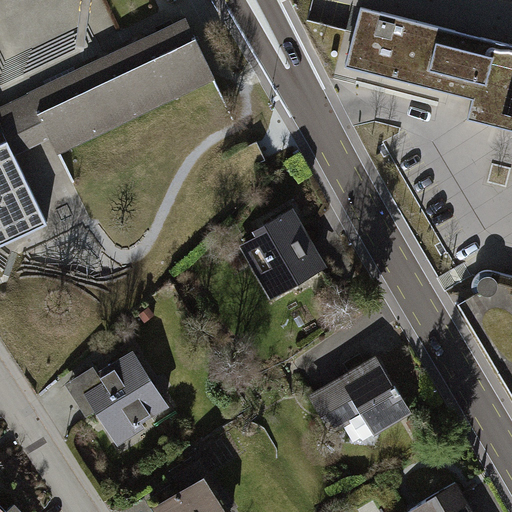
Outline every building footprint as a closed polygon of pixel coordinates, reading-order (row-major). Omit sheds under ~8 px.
[(473,101),(469,119),(511,129),(511,48),(354,10),(339,68),(473,101)] [(0,130),(38,112),(59,153),(210,79),(182,22),(0,111),(0,130)] [(7,141),(0,144),(0,244),(46,223),(7,141)] [(259,239),(240,250),(269,301),(332,273),(295,210),(256,232),(259,239)] [(96,368),(67,385),(88,419),(98,412),(120,447),(146,432),(143,427),(173,408),(134,353),(99,372),(96,368)] [(380,357),(309,394),(335,437),(365,418),(378,434),(414,416),(380,357)] [(189,490),(153,511),(154,511),(231,511),(203,460),(178,473),(189,490)] [(474,511),(458,486),(412,511),(474,511)] [(0,511),(22,511),(15,505),(8,511),(0,503),(0,511)]
